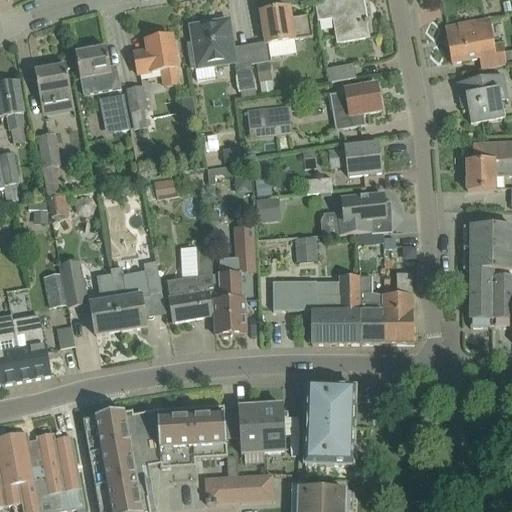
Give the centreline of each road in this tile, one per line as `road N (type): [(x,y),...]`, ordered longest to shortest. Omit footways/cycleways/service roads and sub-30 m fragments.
road 1 (tertiary): [(0,409),(190,370),(437,366)]
road 2 (residential): [(437,366),(419,112),(396,0)]
